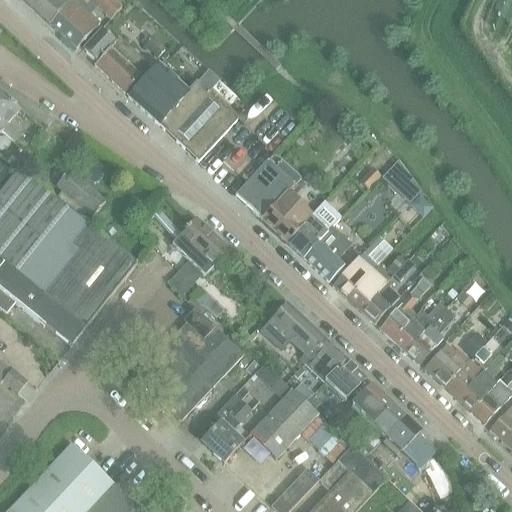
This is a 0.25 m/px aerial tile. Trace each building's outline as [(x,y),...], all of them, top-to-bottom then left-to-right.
[(31,10),(41,0),(23,0),(22,2),(31,10)] [(41,19),(58,0),(41,0),(31,10),(41,19)] [(50,27),(70,5),(64,0),(58,0),(41,19),(50,27)] [(75,0),(70,5),(50,27),(76,52),(90,37),(99,27),(77,6),(79,4),(86,10),(90,5),(110,23),(120,12),(108,0),(75,0)] [(83,52),(97,65),(94,68),(125,97),(138,82),(150,70),(120,42),(115,46),(101,33),(83,52)] [(128,100),(198,165),(212,150),(238,123),(197,86),(188,96),(158,68),(142,85),(128,100)] [(12,122),(15,119),(20,112),(0,96),(0,128),(4,131),(1,135),(13,145),(24,132),(12,122)] [(261,223),(262,223),(295,188),(299,182),(308,172),(290,155),(284,162),(276,153),(248,184),(235,198),(261,223)] [(27,156),(15,171),(18,173),(20,173),(23,175),(34,162),(27,156)] [(399,164),(382,181),(409,207),(422,194),(399,164)] [(11,172),(5,168),(0,173),(0,178),(4,181),(11,172)] [(34,171),(28,179),(39,188),(45,180),(34,171)] [(0,195),(0,261),(4,265),(0,270),(0,312),(0,313),(6,317),(16,305),(70,350),(86,331),(104,309),(114,297),(137,268),(136,267),(121,255),(39,188),(28,179),(23,175),(20,173),(18,173),(0,195)] [(56,189),(91,221),(105,206),(70,174),(56,189)] [(295,188),(262,223),(286,246),(310,220),(297,208),(301,205),(295,199),(305,188),(299,182),(295,188)] [(420,198),(410,207),(424,220),(433,211),(420,198)] [(371,199),(361,220),(376,227),(386,206),(371,199)] [(323,240),(331,232),(341,220),(324,205),(310,220),(286,246),(303,262),(323,240)] [(180,234),(153,206),(135,223),(142,230),(153,219),(174,240),(180,234)] [(212,238),(195,222),(172,247),(188,263),(212,238)] [(345,245),(331,232),(323,240),(303,262),(329,286),(343,271),(336,264),(342,258),(337,253),(345,245)] [(205,279),(229,253),(212,238),(188,263),(205,279)] [(346,275),(332,289),(347,303),(372,274),(363,266),(371,258),(373,259),(386,245),(379,239),(370,249),(346,275)] [(392,279),(405,266),(405,267),(408,263),(402,258),(399,261),(387,274),(392,279)] [(405,266),(392,279),(399,286),(412,273),(405,267),(405,266)] [(347,303),(361,315),(391,283),(376,269),(372,274),(347,303)] [(361,315),(375,328),(400,300),(389,290),(393,285),(391,283),(361,315)] [(421,289),(418,292),(417,291),(412,296),(419,303),(431,290),(423,283),(419,287),(421,289)] [(451,292),(446,297),(452,302),(457,297),(451,292)] [(393,345),(417,319),(416,318),(410,313),(419,303),(412,296),(379,332),(393,345)] [(456,302),(446,313),(439,321),(448,329),(455,320),(458,316),(454,313),(460,306),(456,302)] [(307,326),(287,307),(273,321),(262,334),(282,352),(290,344),(307,326)] [(417,319),(393,345),(406,357),(439,321),(446,313),(440,307),(428,320),(420,313),(416,318),(417,319)] [(227,343),(212,329),(198,315),(187,326),(217,354),(227,343)] [(439,321),(406,357),(419,369),(443,343),(438,338),(443,333),(443,334),(448,329),(439,321)] [(217,354),(187,326),(176,337),(206,365),(217,354)] [(306,368),(327,345),(307,326),(290,344),(304,357),(300,362),(306,368)] [(473,340),(462,351),(471,360),(482,349),(486,344),(477,336),(473,340)] [(206,365),(176,337),(166,348),(196,377),(206,365)] [(243,358),(227,343),(217,354),(206,365),(196,377),(212,392),(243,358)] [(325,386),(347,363),(327,345),(306,368),(325,386)] [(196,377),(166,348),(155,359),(185,388),(196,377)] [(423,372),(444,391),(469,364),(457,354),(454,357),(446,349),(423,372)] [(483,350),(475,358),(483,365),(491,357),(483,350)] [(457,404),(471,416),(497,387),(491,382),(499,373),(496,370),(503,362),(499,358),(485,372),(485,373),(457,404)] [(185,388),(155,359),(134,382),(164,410),(185,388)] [(0,386),(3,383),(18,396),(27,385),(0,362),(0,386)] [(345,404),(352,396),(366,382),(347,363),(325,386),(345,404)] [(444,391),(457,404),(485,373),(485,372),(481,368),(477,372),(469,364),(444,391)] [(265,367),(255,377),(269,390),(279,380),(265,367)] [(212,392),(196,377),(185,388),(164,410),(180,425),(212,392)] [(352,408),(375,429),(394,408),(372,387),(352,408)] [(471,416),(484,428),(510,399),(497,387),(471,416)] [(283,403),(251,437),(277,461),(284,454),(314,423),(318,418),(314,413),(306,406),(300,401),(292,393),(292,394),(283,403)] [(308,393),(300,401),(306,406),(312,400),(313,399),(308,393)] [(220,426),(202,445),(223,466),(242,446),(231,435),(252,414),(235,398),(228,406),(214,420),(220,426)] [(312,400),(306,406),(314,413),(320,407),(312,400)] [(394,408),(375,429),(387,440),(406,419),(394,408)] [(503,419),(490,433),(502,445),(511,434),(511,409),(503,419)] [(406,419),(387,440),(420,471),(436,454),(417,437),(421,433),(406,419)] [(511,434),(502,445),(511,453),(511,434)] [(360,440),(352,449),(364,461),(372,453),(360,440)] [(139,511),(71,448),(11,511),(139,511)] [(352,449),(349,451),(332,469),(319,483),(307,472),(271,510),(272,511),(291,511),(318,484),(352,449)] [(358,511),(386,483),(363,462),(364,461),(352,449),(318,484),(330,495),(314,511),(358,511)]
